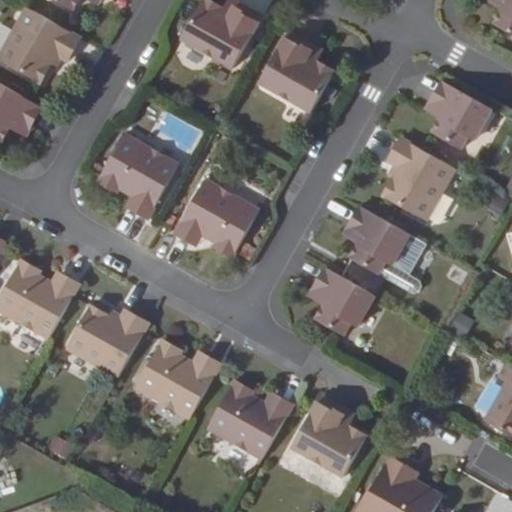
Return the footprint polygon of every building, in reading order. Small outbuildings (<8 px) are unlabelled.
[(56,0),(74,10),(79,0),(56,0)] [(236,7),(227,1),(224,8),(210,0),(204,0),(183,39),(235,68),(264,17),(238,2),(236,7)] [(488,0),(488,1),(500,8),(504,2),(500,0),(488,0)] [(511,0),(500,0),(504,2),(500,8),(504,10),(496,24),(511,33),(511,0)] [(52,66),(54,67),(60,56),(62,58),(69,61),(82,38),(28,7),(0,56),(0,59),(42,84),(52,66)] [(313,50),(315,46),(290,31),(261,83),(313,112),(336,71),(318,61),(322,55),(313,50)] [(324,51),(315,46),(313,50),(322,55),(324,51)] [(62,58),(60,56),(54,67),(56,69),(62,58)] [(442,111),(439,117),(443,119),(435,134),(462,149),(469,136),(476,140),(493,109),(443,81),(430,104),(442,111)] [(18,123),(30,130),(43,107),(0,82),(0,139),(2,141),(10,127),(14,130),(18,123)] [(426,110),(439,117),(442,111),(430,104),(426,110)] [(26,136),(30,130),(18,123),(14,130),(26,136)] [(141,200),(134,211),(149,219),(180,164),(126,133),(99,182),(118,192),(120,188),(134,196),(141,200)] [(389,161),(393,163),(395,165),(389,177),(394,179),(384,196),(427,220),(457,169),(402,138),(389,161)] [(387,175),(389,177),(395,165),(393,163),(387,175)] [(197,231),(204,235),(217,243),(215,247),(234,258),(261,210),(206,179),(176,234),(191,242),(197,231)] [(127,207),(134,211),(141,200),(134,196),(127,207)] [(501,217),(508,203),(495,196),(487,209),(501,217)] [(360,236),(357,242),(361,244),(352,258),(380,274),(387,262),(394,266),(411,235),(361,206),(348,229),(360,236)] [(344,235),(357,242),(360,236),(348,229),(344,235)] [(197,246),(204,235),(197,231),(191,242),(197,246)] [(427,244),(411,235),(394,266),(387,262),(380,274),(414,293),(419,291),(422,286),(421,281),(410,275),(427,244)] [(0,259),(9,243),(0,237),(0,259)] [(60,287),(53,283),(39,275),(42,270),(23,260),(0,299),(0,309),(50,338),(81,284),(66,276),(60,287)] [(326,297),(322,304),(326,305),(318,320),(346,336),(353,323),(359,327),(377,296),(326,267),(313,290),(326,297)] [(59,272),(53,283),(60,287),(66,276),(59,272)] [(309,297),(322,304),(326,297),(313,290),(309,297)] [(127,310),(124,314),(123,316),(112,310),(109,315),(92,305),(68,348),(119,377),(150,323),(127,310)] [(113,308),(112,310),(123,316),(124,314),(113,308)] [(456,313),(451,330),(465,335),(471,319),(456,313)] [(201,366),(194,363),(180,354),(183,350),(164,339),(137,388),(191,418),(222,363),(207,355),(201,366)] [(200,352),(194,363),(201,366),(207,355),(200,352)] [(511,366),(506,363),(498,377),(508,383),(486,421),(511,435),(511,366)] [(273,407),(267,403),(252,395),(255,391),(236,380),(209,428),(263,459),(294,404),(279,396),(273,407)] [(272,392),(267,403),(273,407),(279,396),(272,392)] [(345,415),(348,411),(322,396),(293,447),(345,477),(369,436),(350,426),(354,420),(345,415)] [(357,415),(348,411),(345,415),(354,420),(357,415)] [(48,448),(67,457),(73,443),(54,434),(48,448)] [(405,474),(410,465),(393,456),(388,465),(387,465),(361,511),(434,511),(444,496),(415,479),(405,474)] [(419,472),(410,465),(405,474),(415,479),(419,472)]
